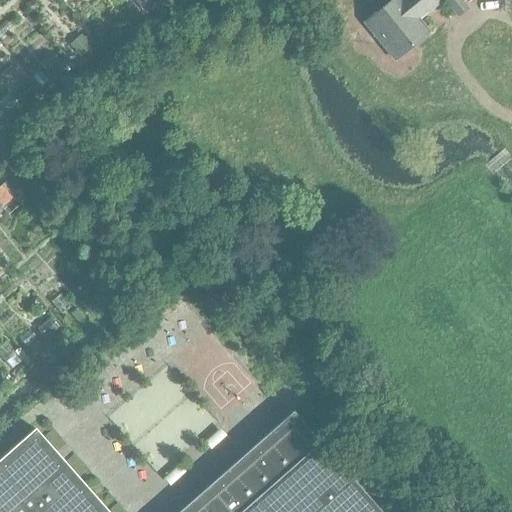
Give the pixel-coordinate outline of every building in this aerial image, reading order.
[(511,0),(392,0),(365,22),(395,60),(429,33),(418,20),(443,0),(458,18),(470,9),(462,0),(511,0)] [(146,19),(153,13),(146,4),(138,10),(146,19)] [(116,44),(125,35),(114,23),(105,31),(116,44)] [(81,65),(94,53),(86,44),(73,56),(81,65)] [(55,84),(65,76),(59,68),(49,76),(55,84)] [(0,124),(16,112),(8,102),(0,107),(0,124)] [(10,196),(1,187),(0,187),(0,201),(1,203),(10,196)] [(185,326),(193,320),(186,312),(170,326),(177,333),(185,326)] [(51,317),(38,328),(47,339),(60,328),(51,317)] [(207,335),(193,320),(185,326),(199,342),(207,335)] [(0,461),(0,511),(382,511),(294,411),(263,438),(245,455),(246,457),(183,511),(109,511),(36,429),(0,461)]
